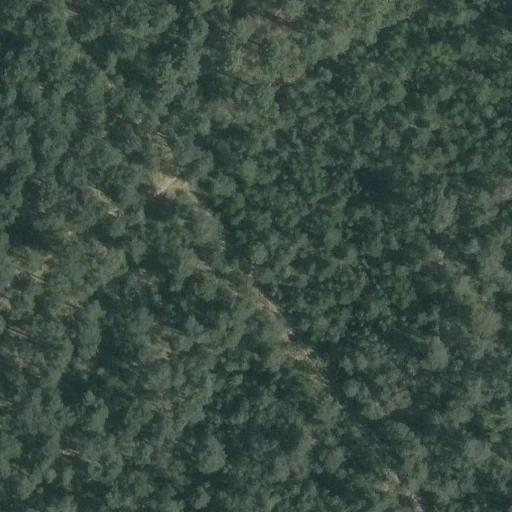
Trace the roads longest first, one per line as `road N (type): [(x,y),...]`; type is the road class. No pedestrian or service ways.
road 1 (track): [(423,511),(178,177),(81,314),(0,323)]
road 2 (track): [(178,177),(452,0)]
